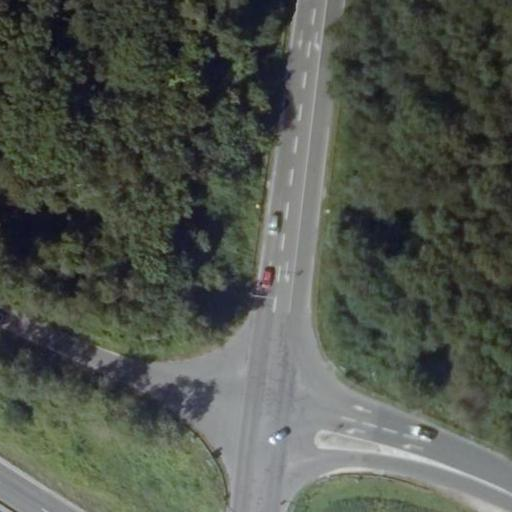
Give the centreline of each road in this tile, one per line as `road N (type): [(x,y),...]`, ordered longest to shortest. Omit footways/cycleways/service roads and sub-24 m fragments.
road 1 (primary): [(323,0),(268,422)]
road 2 (trunk): [(268,422),(143,379),(0,315)]
road 3 (secondary): [(511,492),(407,451),(268,422)]
